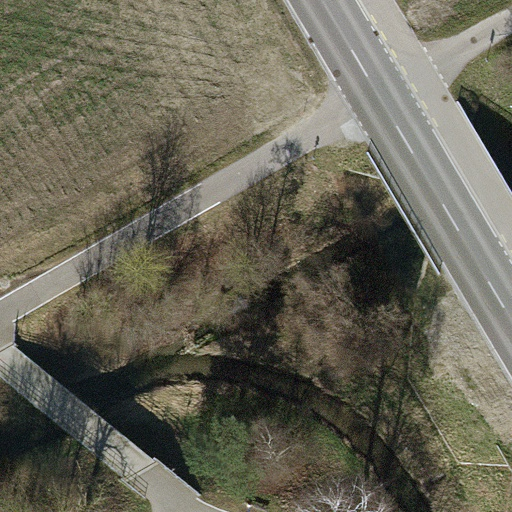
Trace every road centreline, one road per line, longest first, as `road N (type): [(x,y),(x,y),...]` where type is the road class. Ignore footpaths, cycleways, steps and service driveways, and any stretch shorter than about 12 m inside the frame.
road 1 (track): [(381,94),(0,319)]
road 2 (primary): [(381,94),(511,312)]
road 3 (track): [(0,350),(142,472),(174,511)]
